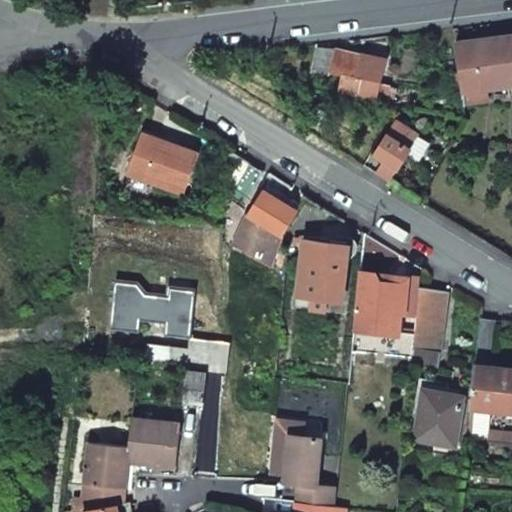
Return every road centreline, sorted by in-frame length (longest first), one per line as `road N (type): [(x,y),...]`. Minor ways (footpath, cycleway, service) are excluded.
road 1 (residential): [(101,36),(511,285)]
road 2 (residential): [(444,0),(101,36)]
